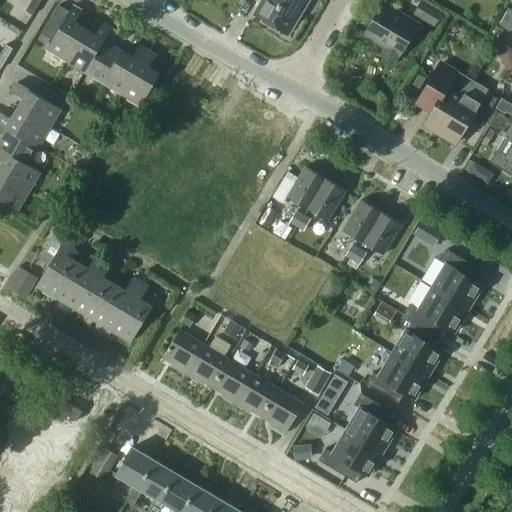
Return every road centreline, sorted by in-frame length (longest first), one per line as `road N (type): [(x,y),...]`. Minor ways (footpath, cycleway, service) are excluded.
road 1 (residential): [(346,511),(0,308)]
road 2 (residential): [(511,220),(291,92)]
road 3 (residential): [(291,92),(134,0)]
road 4 (unclassified): [(441,511),(511,395)]
